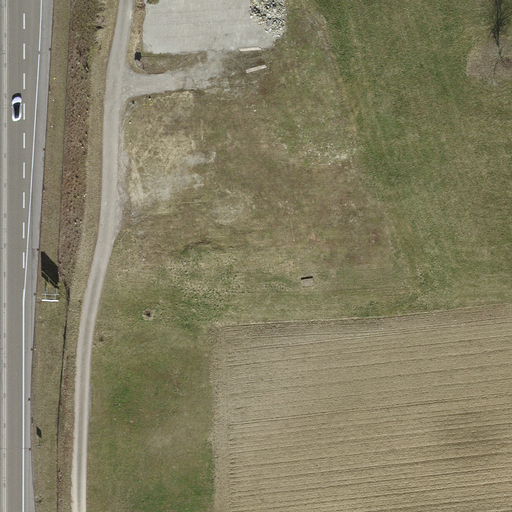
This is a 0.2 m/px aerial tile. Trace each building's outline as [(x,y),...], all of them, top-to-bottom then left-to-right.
[(291,59),(292,89),(312,89),(311,59),(291,59)] [(283,101),(178,113),(186,185),(212,179),(210,163),(288,155),(288,152),(321,149),(316,108),(283,101)] [(268,204),(240,210),(245,235),(273,229),(268,204)] [(178,222),(142,225),(144,249),(180,245),(178,222)] [(202,251),(206,271),(218,269),(215,249),(202,251)] [(327,256),(255,268),(258,291),(331,278),(327,256)]
